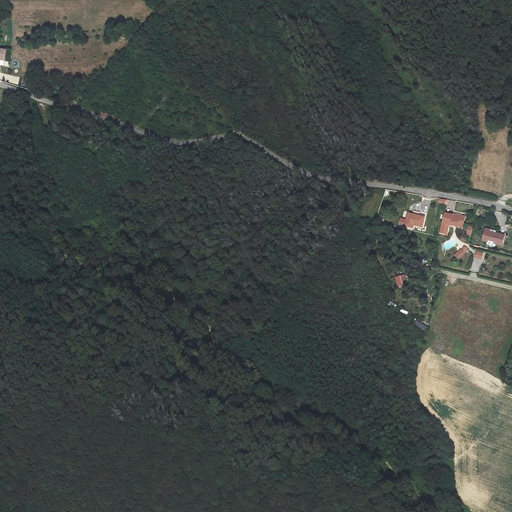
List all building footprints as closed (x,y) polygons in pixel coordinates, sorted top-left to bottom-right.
[(465,217),(445,212),(440,233),(448,235),(450,225),(462,228),(465,217)] [(408,213),(406,220),(400,218),(399,223),(405,225),(413,227),(413,224),(422,226),(424,218),(419,217),(419,215),(408,213)] [(486,229),(483,241),(488,242),(488,240),(495,242),(495,244),(502,246),(505,236),(490,232),(491,230),(486,229)] [(461,250),(456,255),(459,259),(464,254),(462,251),(461,250)] [(396,278),(398,286),(408,283),(411,282),(409,275),(406,276),(405,275),(396,278)]
